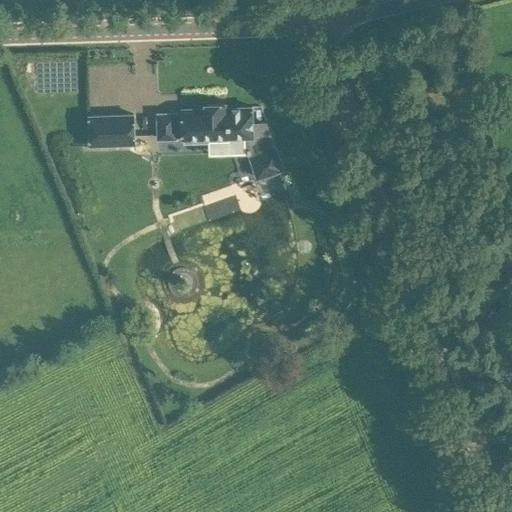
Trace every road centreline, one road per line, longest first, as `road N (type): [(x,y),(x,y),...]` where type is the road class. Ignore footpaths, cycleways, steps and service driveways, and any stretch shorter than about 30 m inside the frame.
road 1 (unclassified): [(494,511),(356,162),(315,28)]
road 2 (unclassified): [(0,36),(315,28)]
